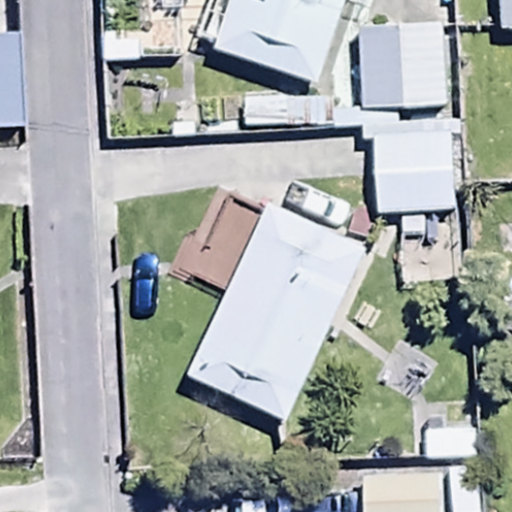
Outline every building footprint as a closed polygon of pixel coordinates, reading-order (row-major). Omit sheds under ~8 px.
[(210,0),(195,46),(316,90),(342,13),(364,20),(371,0),(210,0)] [(511,0),(493,0),(496,40),(511,38),(511,0)] [(441,35),(358,38),(360,115),(444,112),(441,35)] [(18,42),(0,42),(0,134),(19,134),(18,42)] [(372,145),(375,221),(453,218),(449,141),(372,145)] [(367,258),(266,212),(186,383),(287,429),(367,258)] [(480,511),(480,474),(447,474),(447,511),(480,511)] [(361,481),(361,511),(438,511),(438,480),(361,481)]
